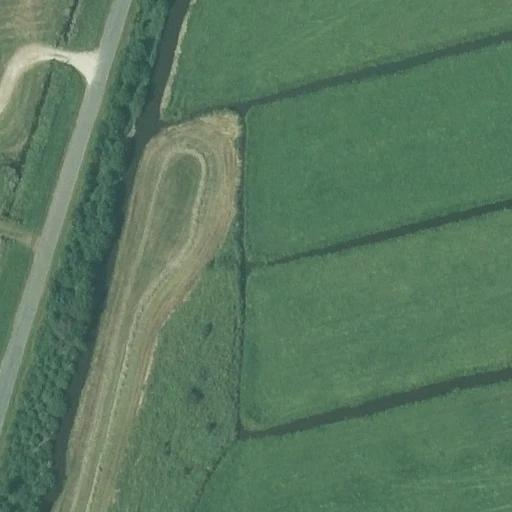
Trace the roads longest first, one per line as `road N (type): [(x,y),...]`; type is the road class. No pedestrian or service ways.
road 1 (unclassified): [(123,0),(0,400)]
road 2 (track): [(0,107),(21,54),(100,66)]
